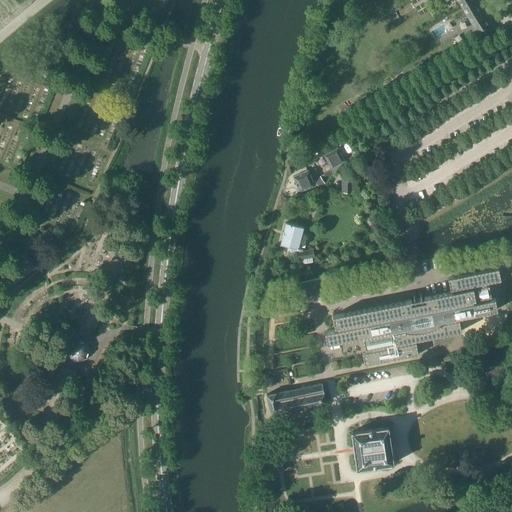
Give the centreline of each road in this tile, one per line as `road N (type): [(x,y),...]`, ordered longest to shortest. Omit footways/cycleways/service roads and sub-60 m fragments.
road 1 (secondary): [(158,384),(165,262),(182,164),(226,0)]
road 2 (unclassified): [(158,384),(104,411),(0,499)]
road 3 (secondary): [(167,511),(158,384)]
